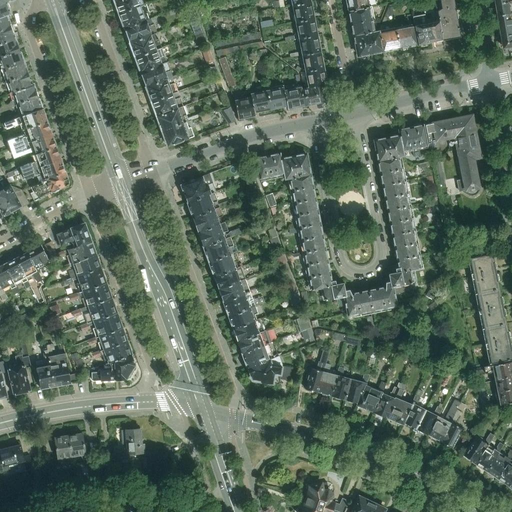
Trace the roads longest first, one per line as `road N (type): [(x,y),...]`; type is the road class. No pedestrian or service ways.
road 1 (residential): [(312,125),(339,254),(352,272),(369,274),(381,254),(356,116)]
road 2 (residential): [(231,417),(230,389),(151,173)]
road 3 (tertiary): [(465,511),(369,457),(231,417)]
road 4 (secondary): [(202,409),(118,185)]
road 5 (residential): [(51,0),(33,8),(27,25),(90,195)]
road 6 (residential): [(148,402),(147,367),(90,195)]
road 7 (secondary): [(118,185),(51,0)]
road 8 (residential): [(151,173),(86,0)]
road 9 (unclassified): [(151,173),(253,136),(312,125)]
road 10 (secondary): [(148,402),(0,423)]
road 11 (unclassified): [(356,116),(492,85)]
